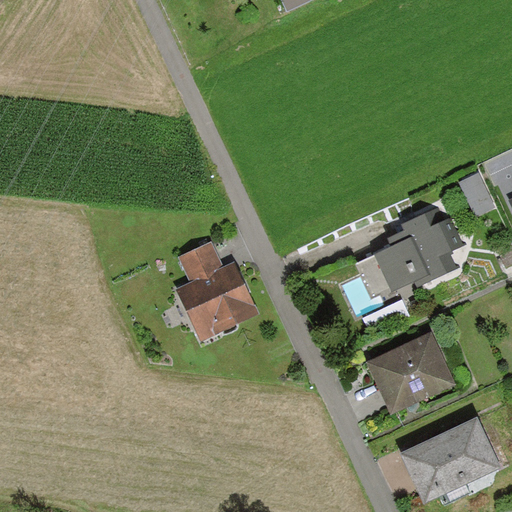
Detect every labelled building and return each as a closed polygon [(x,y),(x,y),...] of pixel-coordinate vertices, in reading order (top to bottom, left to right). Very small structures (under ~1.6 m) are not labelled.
[(282,0),(288,12),(313,0),(282,0)] [(481,176),(462,186),(478,219),(498,209),(481,176)] [(406,225),(408,230),(389,239),(393,247),(375,255),(394,295),(413,286),(415,291),(461,270),(453,253),(465,247),(453,219),(440,225),(434,212),(406,225)] [(199,244),(166,259),(177,283),(162,289),(188,346),(250,317),(225,262),(211,268),(199,244)] [(404,299),(364,317),(372,334),(412,316),(404,299)] [(432,331),(368,360),(393,415),(456,386),(432,331)] [(402,454),(425,503),(501,468),(478,419),(402,454)]
